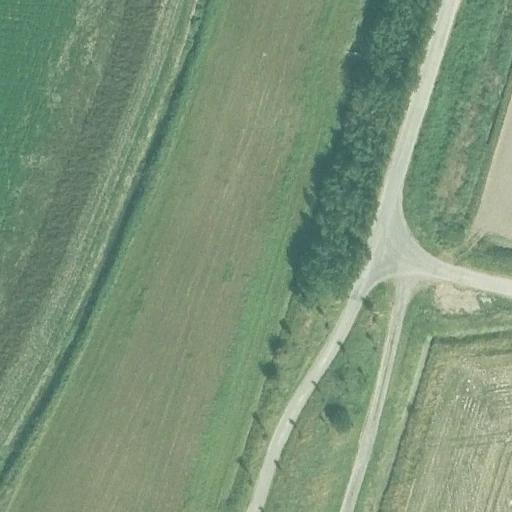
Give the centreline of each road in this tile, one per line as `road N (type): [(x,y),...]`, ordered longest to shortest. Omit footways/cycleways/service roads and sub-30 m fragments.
road 1 (unclassified): [(254,511),(380,249)]
road 2 (track): [(351,511),(388,385),(402,291),(380,249)]
road 3 (unclassified): [(380,249),(450,0)]
road 4 (unclassified): [(380,249),(481,284),(511,286)]
